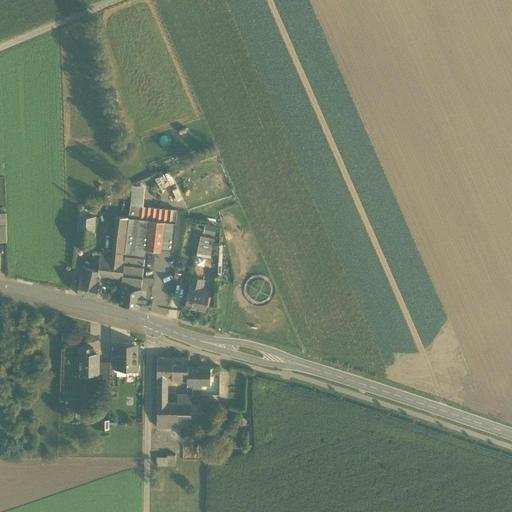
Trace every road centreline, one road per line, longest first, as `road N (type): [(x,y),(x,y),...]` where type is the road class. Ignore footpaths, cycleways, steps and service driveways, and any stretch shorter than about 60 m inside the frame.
road 1 (tertiary): [(0,284),(299,364),(511,435)]
road 2 (track): [(146,511),(150,322)]
road 3 (track): [(0,47),(118,0)]
